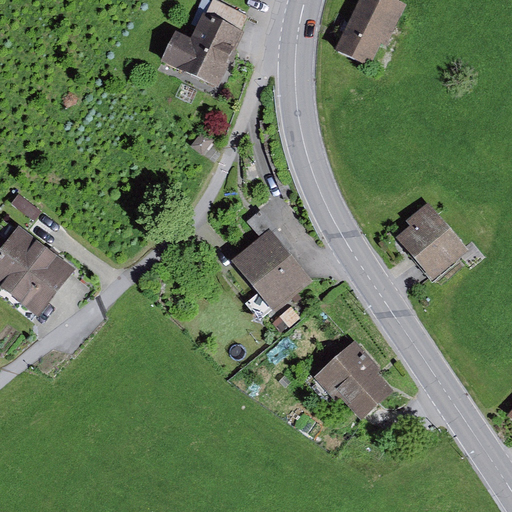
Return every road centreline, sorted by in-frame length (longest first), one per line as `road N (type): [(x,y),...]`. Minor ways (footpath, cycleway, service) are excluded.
road 1 (secondary): [(297,29),(302,135),(326,203),(511,490)]
road 2 (residential): [(0,382),(187,229),(236,144),(273,39),(297,29)]
